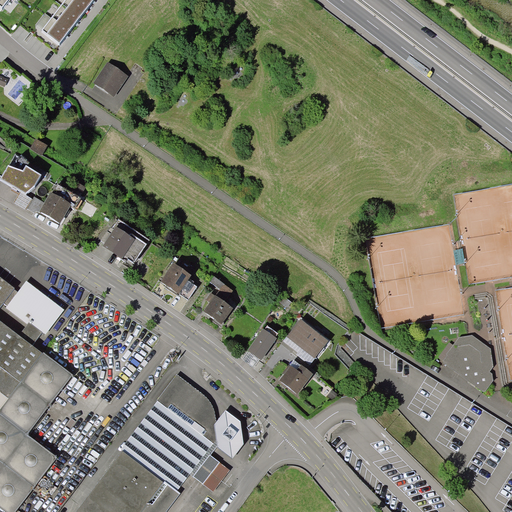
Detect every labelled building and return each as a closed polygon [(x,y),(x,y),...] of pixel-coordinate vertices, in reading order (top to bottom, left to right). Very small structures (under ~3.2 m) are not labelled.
[(80,17),(90,4),(84,0),(64,0),(62,4),(80,17)] [(80,17),(62,4),(52,17),(70,30),(80,17)] [(70,30),(52,17),(42,30),(60,44),(70,30)] [(129,76),(108,62),(93,82),(114,97),(129,76)] [(36,139),(30,149),(42,156),(48,145),(36,139)] [(42,174),(26,165),(23,170),(8,165),(0,178),(21,192),(26,194),(35,186),(42,174)] [(77,181),(74,188),(83,193),(86,187),(77,181)] [(72,204),(51,191),(44,202),(39,211),(60,223),(72,204)] [(26,194),(21,192),(14,203),(25,210),(32,198),(26,194)] [(34,196),(27,209),(35,213),(36,211),(39,212),(39,211),(44,202),(34,196)] [(130,235),(116,226),(103,246),(126,262),(128,259),(134,263),(147,244),(131,233),(130,235)] [(192,275),(173,263),(161,281),(166,285),(179,294),(188,281),(192,275)] [(15,288),(0,276),(0,409),(43,353),(32,345),(42,332),(45,334),(65,310),(27,281),(18,292),(14,289),(15,288)] [(220,289),(224,284),(214,276),(210,281),(220,289)] [(197,287),(188,281),(179,294),(180,294),(188,300),(197,287)] [(220,289),(216,295),(225,302),(233,290),(224,284),(220,289)] [(178,297),(180,294),(179,294),(166,285),(165,287),(178,297)] [(216,295),(215,295),(211,292),(205,299),(210,302),(203,311),(221,324),(233,308),(225,302),(216,295)] [(315,358),(329,340),(300,319),(287,336),(315,358)] [(267,325),(265,329),(276,337),(278,333),(267,325)] [(265,329),(263,328),(247,350),(248,351),(260,360),(261,360),(277,338),(276,337),(265,329)] [(453,345),(449,342),(438,357),(444,361),(444,363),(483,391),(486,391),(493,381),(492,374),(490,372),(494,367),(491,348),(473,335),(459,337),(453,345)] [(315,358),(287,336),(283,341),(298,352),(296,354),(310,365),(315,358)] [(44,351),(43,353),(0,409),(0,507),(5,511),(14,511),(57,457),(28,433),(73,374),(44,351)] [(260,360),(248,351),(242,359),(254,368),(260,360)] [(294,360),(290,365),(297,370),(301,365),(294,360)] [(313,374),(301,364),(301,365),(297,370),(290,365),(289,364),(283,373),(284,374),(279,380),(297,394),(313,374)] [(208,397),(177,375),(157,400),(158,401),(121,449),(123,451),(163,482),(164,481),(178,491),(190,474),(193,477),(210,455),(217,447),(233,458),(244,443),(241,421),(225,410),(217,421),(216,416),(215,411),(213,405),(211,401),(208,397)] [(163,482),(123,451),(75,511),(166,511),(181,493),(178,491),(164,481),(163,482)] [(230,470),(210,455),(193,477),(213,492),(230,470)]
